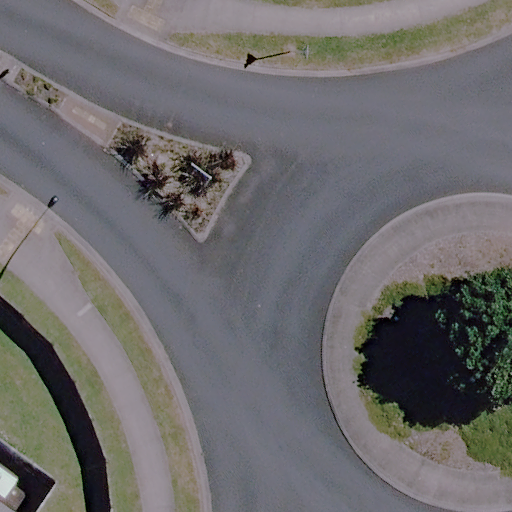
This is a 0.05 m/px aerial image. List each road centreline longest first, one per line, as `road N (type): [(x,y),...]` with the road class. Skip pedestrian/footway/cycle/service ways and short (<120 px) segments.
road 1 (residential): [(284,243),(217,193),(0,69)]
road 2 (residential): [(321,511),(274,445),(257,377),(260,308),(284,243)]
road 3 (residential): [(284,243),(328,187),(387,147),(456,127),(511,129)]
